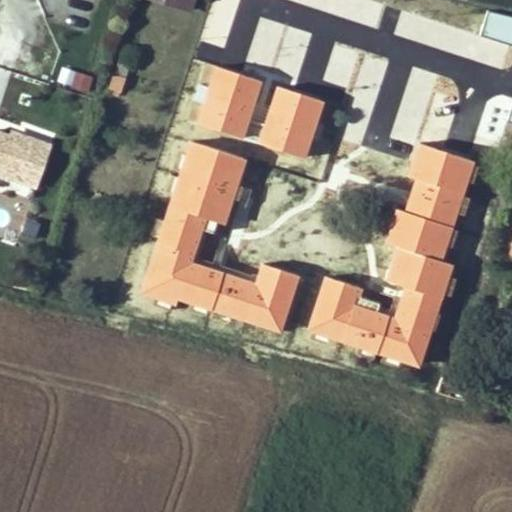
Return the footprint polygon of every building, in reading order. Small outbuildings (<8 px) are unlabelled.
[(202,0),(177,0),(176,4),(199,12),(202,0)] [(390,3),(374,56),(409,66),(424,14),(390,3)] [(58,83),(89,93),(93,77),(62,68),(58,83)] [(372,145),(389,184),(419,171),(418,163),(457,147),(434,93),(406,105),(414,124),(372,145)] [(210,95),(197,139),(270,159),(285,111),(236,96),(235,103),(210,95)] [(0,141),(0,182),(48,195),(61,149),(29,141),(27,149),(0,141)] [(53,196),(65,151),(61,149),(48,195),(53,196)] [(349,371),(354,347),(318,338),(313,362),(349,371)]
